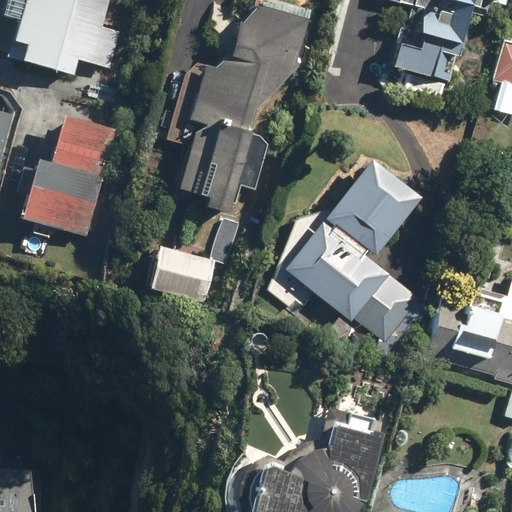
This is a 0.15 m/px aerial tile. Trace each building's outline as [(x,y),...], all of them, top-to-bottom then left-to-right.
[(97,30),(103,0),(16,0),(1,63),(69,79),(72,63),(107,71),(116,34),(97,30)] [(374,0),(407,8),(401,29),(395,28),(384,70),(422,80),(429,54),(449,59),(451,50),(447,49),(459,0),(471,0),(486,4),(486,0),(374,0)] [(165,201),(218,217),(221,207),(223,207),(228,188),(244,193),(256,146),(247,137),(242,135),(249,111),(290,72),(304,21),(236,2),(234,8),(214,4),(207,26),(215,36),(213,43),(223,46),(220,57),(207,69),(192,65),(179,76),(160,141),(181,147),(165,201)] [(511,45),(498,42),(488,82),(511,88),(511,45)] [(0,162),(14,117),(0,112),(0,162)] [(82,237),(107,133),(53,120),(42,165),(28,162),(14,221),(82,237)] [(380,270),(377,275),(356,258),(359,254),(367,259),(412,200),(361,162),(316,221),(327,229),(323,233),(313,225),(276,272),(344,324),(348,318),(382,345),(418,300),(399,285),(380,270)] [(199,306),(210,262),(147,248),(137,291),(199,306)] [(511,388),(511,279),(505,277),(494,319),(430,302),(416,357),(490,376),(488,383),(511,388)] [(277,334),(239,333),(238,356),(276,358),(277,334)] [(511,388),(490,383),(485,412),(511,417),(511,388)] [(378,424),(323,407),(316,442),(299,445),(286,454),(279,464),(262,457),(241,454),(232,465),(222,484),(220,500),(222,511),(349,511),(352,508),(354,504),(362,480),(365,469),(378,424)] [(0,511),(17,511),(14,473),(0,472),(0,511)]
